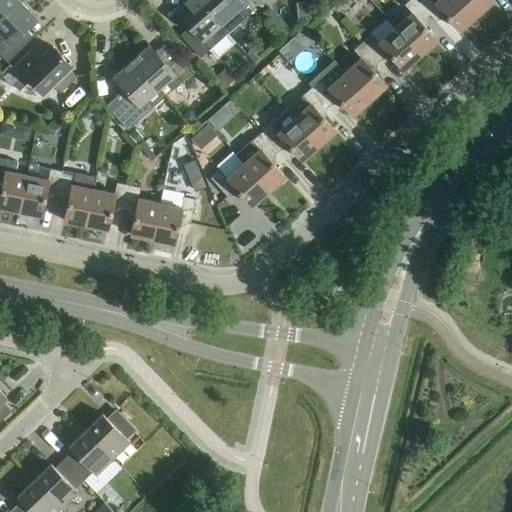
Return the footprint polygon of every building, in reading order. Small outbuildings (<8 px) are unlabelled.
[(0,0),(0,19),(19,1),(18,0),(0,0)] [(227,34),(196,0),(187,0),(174,11),(188,27),(179,35),(200,58),(227,34)] [(196,0),(227,34),(254,10),(245,0),(196,0)] [(411,13),(394,27),(420,55),(436,41),(421,23),(430,16),(418,2),(415,0),(408,0),(403,5),(411,13)] [(432,0),(420,0),(418,2),(430,16),(435,21),(444,13),(459,31),(476,16),(461,0),(436,0),(434,2),(432,0)] [(461,0),(476,16),(492,1),(491,0),(461,0)] [(19,1),(0,19),(0,35),(1,36),(0,37),(0,55),(7,63),(27,43),(18,34),(35,18),(19,1)] [(290,31),(280,19),(272,26),(283,37),(290,31)] [(371,34),(362,42),(379,61),(388,53),(403,70),(420,55),(394,27),(378,42),(371,34)] [(314,40),(305,30),(303,29),(278,51),(280,53),(289,63),(314,40)] [(360,58),(344,73),(369,101),(385,86),(370,69),(379,61),(362,42),(353,50),(360,58)] [(148,45),(131,61),(156,90),(156,91),(163,98),(173,89),(190,74),(174,56),(165,64),(148,45)] [(2,77),(11,86),(23,75),(42,94),(52,84),(60,93),(76,77),(68,69),(71,66),(52,46),(39,59),(31,50),(2,77)] [(251,51),(247,55),(255,64),(259,59),(251,51)] [(113,77),(124,90),(115,98),(105,106),(111,112),(127,131),(137,122),(153,107),(163,98),(156,91),(156,90),(131,61),(113,77)] [(234,80),(224,69),(214,78),(224,89),(234,80)] [(320,79),(311,87),(328,106),(337,98),(352,115),(369,101),(344,73),(327,87),(320,79)] [(293,118),(318,146),(335,131),(319,114),(328,106),(311,87),(302,95),(286,110),(293,118)] [(181,118),(189,127),(198,119),(189,110),(181,118)] [(277,151),(286,144),(302,161),(318,146),(293,118),(286,110),(270,124),(260,132),(277,151)] [(55,132),(63,125),(56,118),(44,129),(55,132)] [(204,121),(191,133),(194,136),(200,131),(208,140),(216,134),(207,124),(204,121)] [(8,134),(10,123),(2,122),(0,131),(0,135),(5,137),(8,134)] [(143,139),(135,130),(129,135),(137,144),(143,139)] [(251,141),(235,155),(242,163),(267,191),(284,176),(269,159),(277,151),(260,132),(251,141)] [(0,190),(0,207),(18,212),(26,175),(5,170),(7,160),(0,158),(0,184),(1,184),(0,190)] [(267,191),(242,163),(226,178),(219,170),(210,178),(226,197),(235,189),(251,206),(267,191)] [(45,194),(56,196),(62,171),(50,169),(47,179),(26,175),(18,212),(40,216),(45,194)] [(63,221),(85,225),(93,189),(71,184),(73,174),(62,171),(56,196),(68,198),(63,221)] [(200,174),(189,179),(194,192),(206,188),(200,174)] [(111,208),(123,210),(128,185),(116,183),(114,193),(93,189),(85,225),(107,230),(111,208)] [(130,235),(152,239),(159,203),(138,198),(140,188),(128,185),(123,210),(135,212),(130,235)] [(159,203),(152,239),(173,244),(178,221),(190,224),(195,199),(183,197),(181,207),(159,203)] [(102,414),(85,431),(112,459),(129,442),(126,439),(135,430),(119,412),(109,421),(102,414)] [(75,455),(66,463),(83,480),(92,472),(95,475),(112,459),(85,431),(68,447),(75,455)] [(50,464),(33,481),(61,509),(78,492),(74,489),(83,480),(66,463),(58,471),(50,464)] [(23,505),(15,511),(57,511),(61,509),(33,481),(16,497),(23,505)] [(97,511),(126,511),(134,505),(116,486),(93,508),(97,511)]
